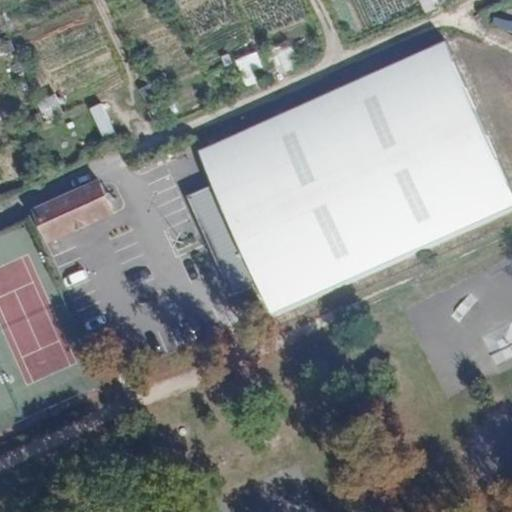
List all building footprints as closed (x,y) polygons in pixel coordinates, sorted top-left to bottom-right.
[(201,151),(280,318),(511,209),(511,188),(444,42),(201,151)] [(243,88),(263,83),(255,54),(236,59),(243,88)] [(45,124),(66,114),(57,94),(36,103),(45,124)] [(88,111),(104,145),(117,139),(102,105),(88,111)] [(114,210),(102,182),(38,211),(51,238),(114,210)]
